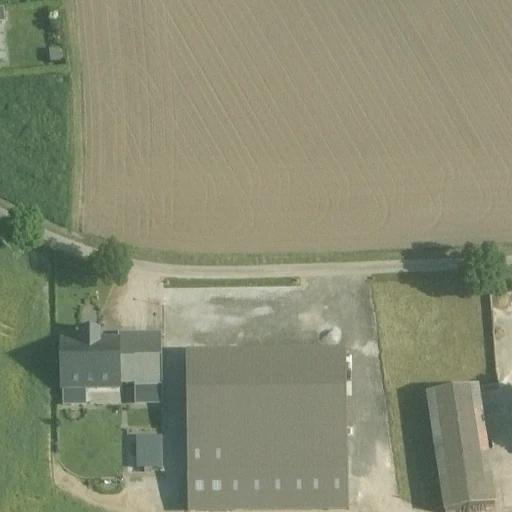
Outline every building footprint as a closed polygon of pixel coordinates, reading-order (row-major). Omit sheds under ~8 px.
[(118,361),(118,344),(98,345),(98,337),(82,337),(82,345),(62,345),(62,391),(118,390),(118,388),(134,388),(134,361),(118,361)] [(118,338),(118,344),(118,361),(134,361),(134,388),(134,407),(161,407),(160,337),(118,338)] [(191,364),(190,510),(347,511),(347,365),(191,364)] [(477,390),(427,398),(444,511),(473,511),(495,509),(477,390)] [(163,471),(163,437),(137,437),(136,471),(163,471)]
